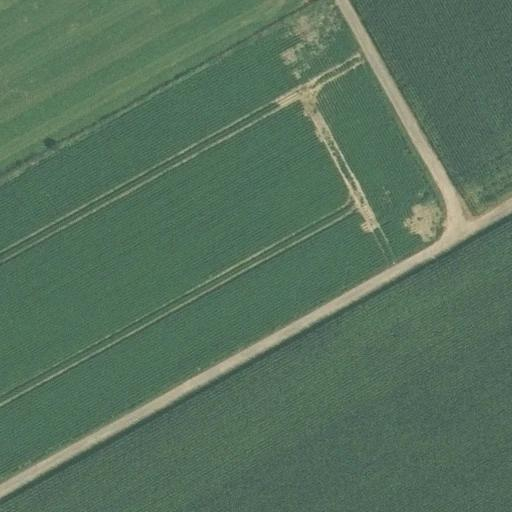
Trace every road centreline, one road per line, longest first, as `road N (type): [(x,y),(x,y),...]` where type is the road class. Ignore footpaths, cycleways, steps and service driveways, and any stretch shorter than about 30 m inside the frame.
road 1 (track): [(0,499),(470,238)]
road 2 (track): [(338,0),(470,238)]
